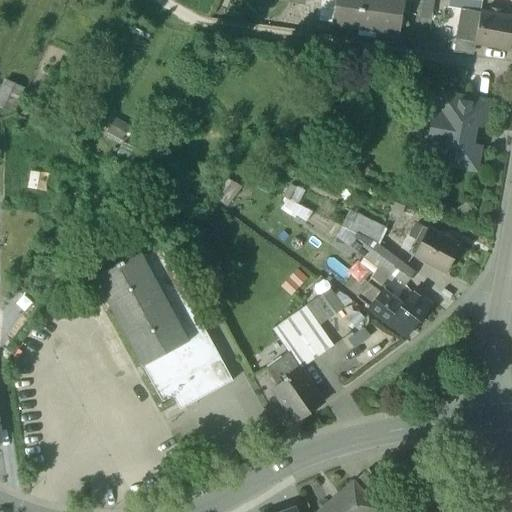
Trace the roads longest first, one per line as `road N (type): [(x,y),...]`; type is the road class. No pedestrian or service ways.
road 1 (unclassified): [(195,511),(331,445),(496,419)]
road 2 (residential): [(511,76),(237,35)]
road 3 (unclassified): [(496,419),(511,244)]
